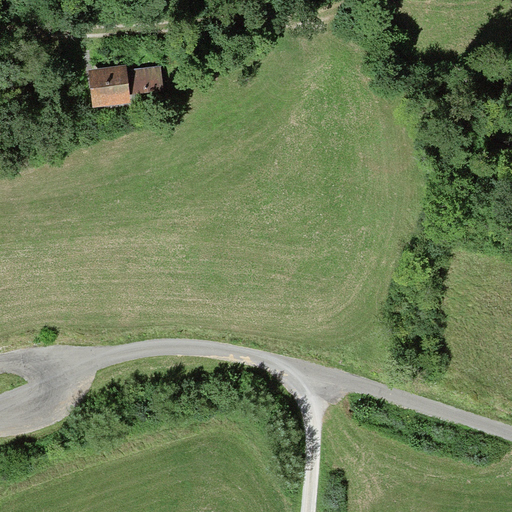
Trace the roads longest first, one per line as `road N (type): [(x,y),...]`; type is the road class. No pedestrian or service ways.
road 1 (track): [(511,434),(305,368),(184,349),(131,352),(0,400)]
road 2 (track): [(354,47),(260,22),(0,42)]
road 3 (track): [(305,511),(305,368)]
